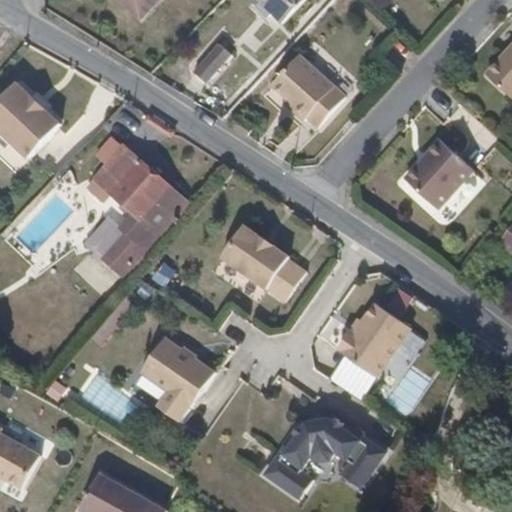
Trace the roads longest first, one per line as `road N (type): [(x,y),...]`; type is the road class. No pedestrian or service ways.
road 1 (residential): [(314,203),(0,6)]
road 2 (residential): [(314,203),(498,0)]
road 3 (residential): [(511,339),(314,203)]
